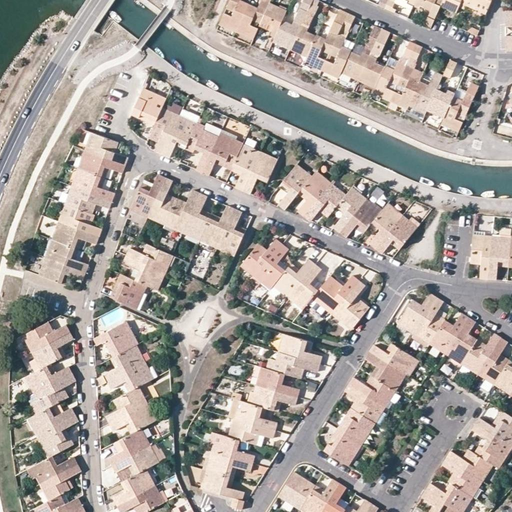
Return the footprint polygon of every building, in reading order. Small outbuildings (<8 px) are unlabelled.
[(221,20),(238,28),(249,4),(241,0),(230,0),(227,8),(235,11),(233,16),(225,12),(221,20)] [(261,0),(257,7),(249,4),(238,28),(237,32),(253,39),(259,28),(251,24),(253,20),(261,23),(270,3),(271,0),(261,0)] [(316,35),(307,31),(314,19),(312,18),(320,0),(318,0),(313,0),(308,12),(307,14),(292,45),(308,53),(316,35)] [(303,0),(300,8),(308,12),(313,0),(303,0)] [(413,5),(415,0),(388,0),(385,7),(391,10),(395,2),(395,0),(407,0),(408,0),(407,2),(413,5)] [(415,0),(413,5),(419,8),(420,6),(430,10),(425,23),(431,26),(435,16),(441,5),(442,0),(415,0)] [(442,0),(441,5),(456,12),(459,7),(461,2),(469,5),(486,13),(491,0),(442,0)] [(461,2),(459,7),(467,10),(469,5),(461,2)] [(287,10),(270,3),(261,23),(260,25),(267,29),(269,24),(274,26),(270,35),(275,37),(283,20),(287,10)] [(317,34),(316,35),(308,53),(307,57),(306,58),(316,63),(314,67),(322,70),(327,60),(319,56),(321,49),(330,53),(348,13),(340,9),(326,39),(317,34)] [(307,14),(299,10),(292,24),(283,20),(275,37),(292,45),(307,14)] [(351,50),(342,46),(356,17),(348,13),(330,53),(337,57),(335,63),(327,60),(322,70),(339,78),(341,72),(343,68),(351,51),(351,50)] [(221,20),(219,24),(237,32),(238,28),(221,20)] [(382,28),(374,25),(360,55),(351,51),(343,68),(360,76),(368,58),(373,46),(382,28)] [(477,35),(479,29),(471,25),(468,31),(477,35)] [(382,28),(373,46),(368,58),(360,76),(377,84),(385,66),(376,62),(389,32),(382,28)] [(275,37),(273,41),(290,49),(292,45),(275,37)] [(353,49),(356,43),(347,38),(344,45),(353,49)] [(416,44),(410,41),(404,54),(410,57),(416,44)] [(422,47),(416,44),(410,57),(416,59),(422,47)] [(292,45),(290,49),(307,57),(308,53),(292,45)] [(386,65),(385,66),(377,84),(375,88),(375,90),(392,98),(395,91),(387,87),(390,81),(398,84),(406,65),(408,61),(401,57),(399,60),(398,61),(395,66),(392,65),(390,67),(386,65)] [(306,58),(304,62),(314,67),(316,63),(306,58)] [(449,75),(451,75),(458,63),(450,59),(443,74),(443,75),(448,77),(449,75)] [(409,105),(420,81),(411,77),(415,68),(406,65),(398,84),(405,88),(402,94),(395,91),(392,98),(409,105)] [(358,80),(360,76),(343,68),(341,72),(358,80)] [(435,71),(432,77),(440,80),(443,75),(443,74),(435,71)] [(360,76),(358,80),(375,88),(377,84),(360,76)] [(428,85),(420,81),(409,105),(426,113),(427,110),(429,106),(439,83),(440,80),(432,77),(428,85)] [(455,87),(456,79),(444,77),(443,85),(455,87)] [(455,118),(458,112),(466,115),(473,99),(479,86),(471,82),(463,100),(454,96),(446,114),(444,118),(443,120),(460,128),(463,121),(455,118)] [(442,85),(439,83),(429,106),(446,114),(454,96),(455,93),(448,90),(446,93),(440,90),(442,85)] [(151,91),(143,87),(132,114),(140,117),(141,114),(149,117),(148,121),(155,125),(161,111),(163,107),(165,102),(150,95),(151,91)] [(375,90),(373,93),(390,101),(392,98),(375,90)] [(165,102),(167,98),(151,91),(150,95),(165,102)] [(407,109),(409,105),(392,98),(390,101),(407,109)] [(409,105),(407,109),(424,117),(426,113),(409,105)] [(429,106),(427,110),(444,118),(446,114),(429,106)] [(163,107),(161,111),(170,115),(172,111),(163,107)] [(181,114),(196,120),(198,114),(183,108),(181,114)] [(155,125),(153,129),(162,134),(160,138),(155,151),(163,154),(180,115),(172,111),(170,115),(161,111),(155,125)] [(178,141),(188,145),(196,127),(186,122),(187,118),(180,115),(163,154),(170,158),(178,141)] [(196,127),(198,123),(187,118),(186,122),(196,127)] [(511,123),(498,119),(493,133),(511,139),(511,138),(511,123)] [(443,120),(441,124),(458,132),(460,128),(443,120)] [(196,169),(203,172),(219,137),(204,130),(206,126),(198,123),(196,127),(188,145),(186,149),(193,152),(195,148),(203,152),(196,169)] [(206,126),(204,130),(219,137),(221,133),(206,126)] [(153,129),(151,134),(160,138),(162,134),(153,129)] [(111,151),(114,140),(95,133),(92,143),(88,141),(85,149),(126,165),(129,157),(116,152),(111,151)] [(221,133),(219,137),(233,143),(235,139),(221,133)] [(215,161),(216,158),(225,161),(223,165),(232,169),(233,166),(241,147),(243,143),(235,139),(233,143),(219,137),(203,172),(209,175),(215,161)] [(243,143),(241,147),(252,152),(253,148),(243,143)] [(253,148),(252,152),(241,147),(233,166),(243,170),(241,174),(235,187),(244,191),(261,151),(253,148)] [(85,149),(78,167),(101,176),(105,167),(110,168),(123,173),(126,165),(85,149)] [(258,177),(268,181),(272,171),(276,163),(267,159),(269,155),(261,151),(244,191),(251,194),(258,177)] [(276,163),(278,159),(269,155),(267,159),(276,163)] [(301,190),(312,176),(305,171),(297,164),(281,184),(289,191),(287,194),(278,204),(282,207),(285,210),(299,193),(301,190)] [(232,169),(231,170),(241,174),(243,170),(233,166),(232,169)] [(98,186),(101,176),(78,167),(72,185),(112,200),(115,193),(102,188),(98,186)] [(101,176),(106,178),(110,168),(105,167),(101,176)] [(322,180),(324,177),(317,171),(314,174),(322,180)] [(140,213),(148,217),(166,177),(162,176),(158,174),(152,186),(142,182),(139,191),(133,205),(142,209),(140,213)] [(298,211),(304,216),(331,183),(324,177),(322,180),(314,174),(312,176),(301,190),(309,196),(307,200),(298,211)] [(173,181),(166,177),(148,217),(155,220),(157,216),(167,221),(175,201),(166,197),(167,194),(173,181)] [(322,207),(330,214),(337,206),(344,198),(335,191),(337,188),(331,183),(304,216),(311,222),(320,210),(322,207)] [(281,184),(278,187),(287,194),(289,191),(281,184)] [(110,208),(112,200),(72,185),(69,193),(73,194),(69,204),(84,210),(89,212),(92,202),(97,203),(110,208)] [(357,196),(360,193),(353,186),(349,190),(357,196)] [(337,188),(335,191),(344,198),(346,195),(337,188)] [(185,206),(175,201),(167,221),(176,225),(175,229),(182,232),(200,192),(192,189),(187,202),(185,206)] [(301,190),(299,193),(307,200),(309,196),(301,190)] [(346,195),(344,198),(337,206),(345,212),(334,227),(340,232),(367,199),(360,193),(357,196),(349,190),(346,195)] [(202,236),(210,217),(200,212),(202,209),(207,196),(200,192),(182,232),(190,236),(191,232),(202,236)] [(185,206),(187,202),(177,198),(175,201),(185,206)] [(367,230),(373,222),(379,214),(371,208),(374,204),(367,199),(340,232),(347,238),(356,227),(358,224),(367,230)] [(393,213),(396,209),(388,203),(385,207),(393,213)] [(84,210),(69,204),(65,215),(62,213),(59,221),(99,236),(101,230),(102,228),(85,222),(81,220),(84,210)] [(379,214),(382,211),(374,204),(371,208),(379,214)] [(140,213),(142,209),(133,205),(131,209),(140,213)] [(222,217),(220,221),(210,217),(202,236),(211,240),(210,244),(217,248),(235,208),(227,205),(222,217)] [(328,217),(330,214),(322,207),(320,210),(328,217)] [(382,211),(379,214),(373,222),(381,229),(369,243),(376,249),(403,214),(396,209),(393,213),(385,207),(382,211)] [(236,252),(245,233),(235,229),(237,225),(242,211),(235,208),(217,248),(225,251),(227,247),(236,252)] [(202,209),(200,212),(210,217),(212,213),(202,209)] [(212,213),(210,217),(220,221),(222,217),(212,213)] [(410,221),(403,214),(376,249),(383,254),(391,243),(393,240),(402,246),(415,231),(407,224),(410,221)] [(165,225),(167,221),(157,216),(155,220),(165,225)] [(60,230),(56,240),(75,247),(79,237),(83,239),(96,244),(99,236),(59,221),(56,229),(60,230)] [(167,221),(165,225),(175,229),(176,225),(167,221)] [(410,221),(407,224),(415,231),(417,227),(410,221)] [(358,224),(356,227),(364,233),(367,230),(358,224)] [(237,225),(235,229),(245,233),(246,229),(237,225)] [(200,240),(202,236),(191,232),(190,236),(200,240)] [(480,278),(488,279),(492,236),(484,235),(473,235),(471,258),(482,259),(481,264),(480,278)] [(210,244),(211,240),(202,236),(200,240),(210,244)] [(508,262),(510,242),(500,241),(500,237),(492,236),(488,279),(496,280),(498,265),(498,261),(508,262)] [(268,249),(259,243),(241,265),(255,277),(283,244),(276,238),(268,249)] [(75,247),(56,240),(53,250),(48,249),(45,257),(86,272),(89,264),(76,259),(72,257),(75,247)] [(399,249),(402,246),(393,240),(391,243),(399,249)] [(151,245),(147,243),(142,253),(147,255),(151,245)] [(276,281),(286,270),(277,263),(280,259),(289,249),(283,244),(255,277),(261,282),(264,279),(273,286),(273,285),(276,281)] [(155,247),(151,245),(147,255),(142,253),(130,247),(126,254),(166,272),(169,265),(165,263),(169,253),(155,247)] [(235,255),(236,252),(227,247),(225,251),(235,255)] [(172,254),(169,253),(165,263),(169,265),(174,255),(172,254)] [(140,270),(135,279),(147,285),(154,288),(158,278),(162,280),(166,272),(126,254),(123,262),(140,270)] [(43,276),(47,277),(62,283),(66,274),(70,275),(83,279),(86,272),(45,257),(42,264),(47,266),(43,276)] [(288,266),(286,270),(276,281),(285,288),(281,292),(288,297),(315,264),(308,259),(300,269),(297,273),(289,266),(288,266)] [(280,259),(277,263),(286,270),(288,266),(280,259)] [(292,262),(289,266),(297,273),(300,269),(292,262)] [(321,269),(315,264),(288,297),(303,309),(312,298),(315,294),(319,289),(310,283),(314,278),(321,269)] [(135,279),(121,273),(111,296),(134,306),(140,291),(144,293),(147,285),(135,279)] [(344,285),(341,289),(335,283),(337,280),(330,275),(323,285),(319,289),(315,294),(327,304),(325,308),(332,314),(359,280),(353,275),(344,285)] [(323,285),(314,278),(310,283),(319,289),(323,285)] [(264,279),(261,282),(270,289),(273,286),(264,279)] [(364,302),(361,305),(354,300),(357,296),(365,285),(359,280),(332,314),(338,319),(341,315),(354,326),(369,306),(364,302)] [(337,280),(335,283),(341,289),(344,285),(337,280)] [(281,292),(285,288),(276,281),(273,285),(281,292)] [(144,293),(140,291),(134,306),(140,309),(147,294),(144,293)] [(422,305),(419,309),(411,303),(406,311),(398,324),(414,334),(436,297),(430,293),(422,305)] [(315,294),(312,298),(325,308),(327,304),(315,294)] [(361,305),(364,302),(357,296),(354,300),(361,305)] [(414,334),(430,344),(442,323),(445,319),(436,313),(444,302),(436,297),(414,334)] [(413,299),(411,303),(419,309),(422,305),(413,299)] [(441,346),(448,350),(469,317),(462,313),(454,325),(452,329),(442,323),(430,344),(438,349),(441,346)] [(351,329),(354,326),(341,315),(338,319),(351,329)] [(475,321),(469,317),(448,350),(455,355),(453,358),(462,364),(476,343),(466,338),(468,334),(475,321)] [(445,319),(442,323),(452,329),(454,325),(451,323),(445,319)] [(50,332),(54,330),(49,321),(46,322),(50,332)] [(127,321),(123,323),(131,337),(135,335),(127,321)] [(28,343),(33,351),(70,331),(67,324),(54,330),(50,332),(46,322),(27,332),(32,342),(28,343)] [(113,357),(115,355),(133,346),(137,344),(139,343),(135,335),(131,337),(123,323),(94,337),(99,344),(105,341),(113,357)] [(74,338),(70,331),(33,351),(36,358),(40,356),(45,366),(48,365),(51,363),(63,357),(58,347),(62,345),(74,338)] [(27,332),(24,334),(28,343),(32,342),(27,332)] [(284,333),(279,351),(320,363),(322,355),(309,351),(305,350),(307,340),(285,334),(284,333)] [(478,340),(476,343),(462,364),(471,370),(473,366),(480,371),(501,338),(494,333),(486,345),(478,340)] [(468,334),(466,338),(476,343),(478,340),(468,334)] [(508,342),(501,338),(480,371),(487,375),(485,379),(494,384),(507,364),(498,358),(500,354),(508,342)] [(374,344),(370,350),(407,374),(409,376),(419,360),(404,350),(392,342),(386,352),(374,344)] [(138,355),(142,353),(137,344),(133,346),(138,355)] [(62,345),(58,347),(63,357),(67,354),(62,345)] [(142,353),(138,355),(133,346),(115,355),(120,365),(116,367),(104,374),(108,381),(146,361),(142,353)] [(446,354),(448,350),(441,346),(438,349),(446,354)] [(372,375),(375,377),(393,388),(397,390),(407,374),(370,350),(365,358),(377,366),(372,375)] [(448,350),(446,354),(453,358),(455,355),(448,350)] [(285,373),(297,377),(300,366),(304,367),(318,371),(320,363),(279,351),(276,360),(280,361),(278,371),(285,373)] [(500,354),(498,358),(507,364),(509,360),(500,354)] [(113,357),(111,358),(116,367),(120,365),(115,355),(113,357)] [(42,368),(45,366),(40,356),(36,358),(42,368)] [(150,368),(146,361),(108,381),(111,388),(124,382),(128,380),(133,389),(135,388),(139,386),(151,380),(146,370),(150,368)] [(52,374),(56,372),(51,363),(48,365),(52,374)] [(511,366),(507,364),(494,384),(503,390),(505,386),(511,390),(511,366)] [(31,385),(34,393),(59,379),(72,372),(69,366),(56,372),(52,374),(48,365),(45,366),(42,368),(30,374),(35,383),(31,385)] [(300,389),(282,383),(285,373),(278,371),(273,370),(258,365),(256,376),(259,377),(256,385),(298,397),(300,389)] [(151,380),(155,377),(150,368),(146,370),(151,380)] [(304,377),(317,379),(318,371),(305,370),(304,377)] [(43,410),(50,406),(65,398),(60,388),(64,386),(77,380),(72,372),(59,379),(34,393),(43,410)] [(31,385),(35,383),(30,374),(26,376),(31,385)] [(366,384),(370,386),(375,377),(372,375),(366,384)] [(387,397),(393,388),(375,377),(370,386),(366,384),(354,376),(350,383),(387,406),(391,400),(387,397)] [(485,379),(481,386),(489,391),(494,384),(485,379)] [(128,380),(124,382),(129,391),(133,389),(128,380)] [(360,401),(355,409),(373,420),(379,412),(382,414),(387,406),(350,383),(345,391),(357,398),(360,401)] [(296,404),(298,397),(256,385),(254,393),(251,392),(248,402),(263,406),(267,407),(275,409),(278,399),(282,400),(296,404)] [(64,386),(60,388),(65,398),(69,396),(64,386)] [(139,386),(135,388),(140,397),(144,395),(139,386)] [(511,390),(505,386),(503,390),(510,395),(511,391),(511,390)] [(107,415),(110,423),(148,403),(144,395),(140,397),(135,388),(133,389),(129,391),(118,397),(123,407),(119,409),(107,415)] [(391,400),(392,397),(397,390),(393,388),(387,397),(391,400)] [(119,409),(123,407),(118,397),(114,399),(119,409)] [(234,400),(229,416),(234,418),(276,430),(278,422),(264,418),(260,417),(263,406),(248,402),(244,401),(239,399),(236,398),(234,400)] [(351,407),(355,409),(360,401),(357,398),(351,407)] [(138,430),(142,427),(152,422),(148,412),(152,410),(148,403),(110,423),(114,430),(126,423),(130,421),(135,431),(138,430)] [(50,406),(43,410),(32,416),(37,425),(33,428),(37,434),(75,413),(72,407),(55,416),(50,406)] [(346,415),(350,417),(346,425),(342,422),(338,428),(353,438),(359,442),(368,428),(371,431),(376,423),(373,420),(355,409),(351,407),(346,415)] [(152,422),(157,419),(152,410),(148,412),(152,422)] [(498,417),(501,419),(495,427),(492,425),(479,417),(476,423),(509,444),(511,438),(511,416),(502,410),(498,417)] [(382,414),(379,412),(373,420),(376,423),(382,414)] [(70,436),(67,438),(62,430),(66,428),(79,421),(75,413),(37,434),(44,449),(49,447),(53,455),(58,452),(75,444),(70,436)] [(350,417),(346,415),(342,422),(346,425),(350,417)] [(33,428),(37,425),(32,416),(28,418),(33,428)] [(501,419),(498,417),(492,425),(495,427),(501,419)] [(273,438),(276,430),(234,418),(229,436),(241,440),(253,443),(255,433),(260,434),(273,438)] [(131,433),(135,431),(130,421),(126,423),(131,433)] [(479,445),(474,452),(490,462),(493,464),(499,468),(503,461),(500,459),(509,444),(476,423),(472,429),(488,439),(483,447),(479,445)] [(144,428),(149,438),(157,434),(152,424),(144,428)] [(142,427),(138,430),(142,439),(147,437),(142,427)] [(353,458),(351,456),(359,442),(353,438),(338,428),(334,435),(338,437),(333,445),(329,443),(325,450),(349,465),(353,458)] [(371,431),(368,428),(359,442),(363,444),(371,431)] [(109,457),(113,465),(151,445),(147,437),(142,439),(138,430),(135,431),(131,433),(120,439),(124,448),(109,457)] [(284,441),(286,433),(277,430),(274,438),(284,441)] [(221,434),(213,432),(211,442),(214,443),(218,444),(221,434)] [(238,450),(241,440),(229,436),(221,434),(218,444),(214,443),(212,451),(254,463),(255,455),(238,450)] [(353,458),(357,452),(363,444),(359,442),(351,456),(353,458)] [(511,446),(509,444),(500,459),(503,461),(511,446)] [(154,452),(151,445),(113,465),(116,472),(129,465),(132,463),(137,473),(143,470),(147,468),(155,464),(150,454),(154,452)] [(49,447),(44,449),(49,458),(53,455),(49,447)] [(463,458),(467,461),(473,451),(469,449),(463,458)] [(451,450),(446,458),(483,481),(488,473),(484,471),(490,462),(474,452),(473,451),(467,461),(463,458),(451,450)] [(251,471),(254,463),(212,451),(210,459),(214,460),(211,470),(230,476),(233,466),(237,467),(251,471)] [(154,452),(150,454),(155,464),(160,461),(154,452)] [(36,476),(40,483),(78,463),(74,456),(58,464),(53,455),(49,458),(35,465),(40,474),(36,476)] [(454,472),(458,474),(453,483),(469,493),(474,485),(478,488),(483,481),(446,458),(443,463),(442,464),(454,472)] [(484,471),(488,473),(493,464),(490,462),(484,471)] [(61,494),(70,489),(66,479),(82,471),(78,463),(40,483),(44,490),(47,488),(53,498),(57,496),(61,494)] [(134,475),(137,473),(132,463),(129,465),(134,475)] [(36,476),(40,474),(35,465),(32,466),(36,476)] [(147,468),(143,470),(148,479),(152,477),(147,468)] [(227,486),(230,476),(211,470),(207,469),(204,468),(201,479),(204,480),(202,488),(234,497),(242,500),(245,492),(232,488),(227,486)] [(118,505),(131,498),(156,485),(152,477),(148,479),(143,470),(137,473),(134,475),(125,480),(130,489),(126,492),(114,498),(118,505)] [(310,481),(307,484),(300,480),(303,476),(294,471),(290,478),(279,495),(287,501),(289,497),(303,506),(306,501),(313,488),(316,484),(310,481)] [(452,483),(453,483),(458,474),(454,472),(448,480),(452,483)] [(307,484),(310,481),(303,476),(300,480),(307,484)] [(323,494),(313,488),(306,501),(303,506),(312,511),(311,511),(321,511),(339,483),(333,479),(325,490),(323,494)] [(125,480),(121,482),(126,492),(130,489),(125,480)] [(344,511),(346,509),(337,503),(347,487),(339,483),(321,511),(344,511)] [(453,483),(452,483),(447,492),(431,483),(427,489),(462,511),(463,511),(473,496),(469,493),(453,483)] [(323,494),(325,490),(316,484),(313,488),(323,494)] [(142,511),(144,511),(161,504),(165,502),(160,492),(156,485),(131,498),(118,505),(121,511),(122,511),(134,506),(138,504),(142,511)] [(478,488),(474,485),(469,493),(473,496),(478,488)] [(49,500),(53,498),(47,488),(44,490),(49,500)] [(437,506),(434,511),(462,511),(427,489),(422,497),(434,504),(437,506)] [(165,502),(169,500),(164,490),(160,492),(165,502)] [(61,494),(57,496),(62,505),(66,503),(61,494)] [(36,507),(38,511),(66,511),(82,504),(78,497),(66,503),(62,505),(57,496),(53,498),(49,500),(36,507)] [(232,506),(243,509),(243,507),(245,500),(242,500),(234,497),(232,506)] [(289,497),(287,501),(301,509),(303,506),(289,497)] [(356,511),(350,511),(346,509),(344,511),(366,511),(372,503),(369,501),(365,499),(357,511),(356,511)] [(372,503),(366,511),(375,511),(378,507),(372,503)]
